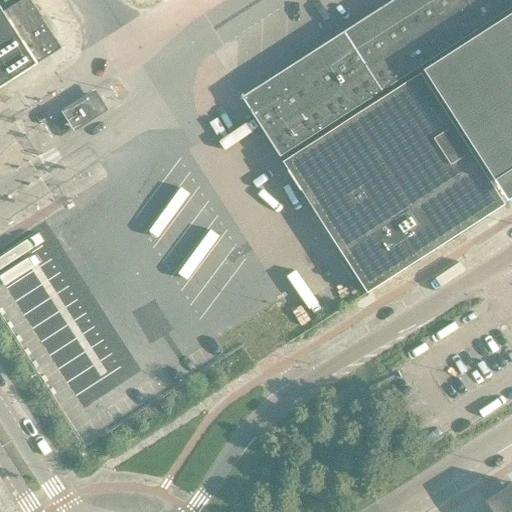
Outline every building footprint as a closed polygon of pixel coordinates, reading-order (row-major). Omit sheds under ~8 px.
[(62,48),(31,0),(21,0),(3,12),(37,64),(62,48)] [(281,157),(511,8),(511,0),(422,0),(251,110),(281,157)] [(0,88),(37,64),(3,12),(0,6),(0,88)] [(511,12),(424,70),(496,182),(511,171),(511,12)] [(421,73),(283,162),(368,293),(505,205),(421,73)] [(67,112),(76,126),(102,109),(93,95),(67,112)] [(122,220),(44,265),(97,358),(176,313),(122,220)] [(511,511),(511,484),(486,501),(492,511),(511,511)]
